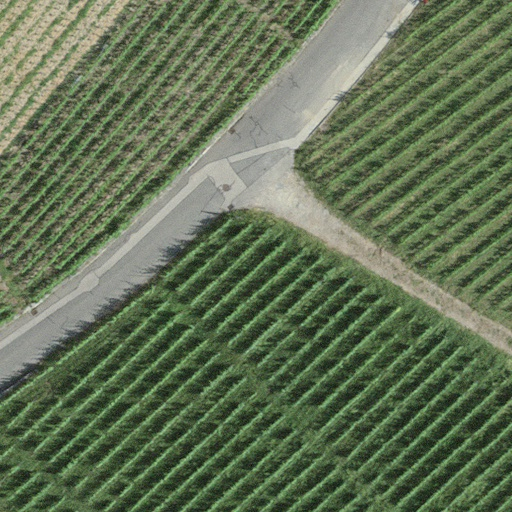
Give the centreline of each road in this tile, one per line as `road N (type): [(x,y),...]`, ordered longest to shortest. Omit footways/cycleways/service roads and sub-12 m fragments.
road 1 (track): [(373,0),(335,57),(96,289),(0,360)]
road 2 (track): [(229,160),(511,342)]
